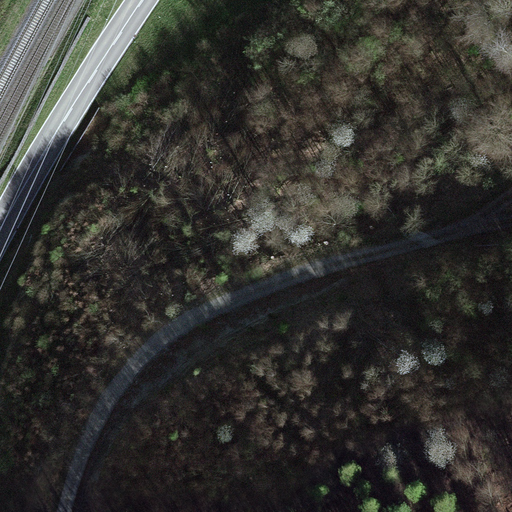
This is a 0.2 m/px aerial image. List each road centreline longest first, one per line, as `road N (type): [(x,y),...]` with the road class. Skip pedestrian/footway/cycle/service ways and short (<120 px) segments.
road 1 (track): [(70,511),(97,426),(164,339),(226,309),(511,209)]
road 2 (secondary): [(142,0),(0,247)]
